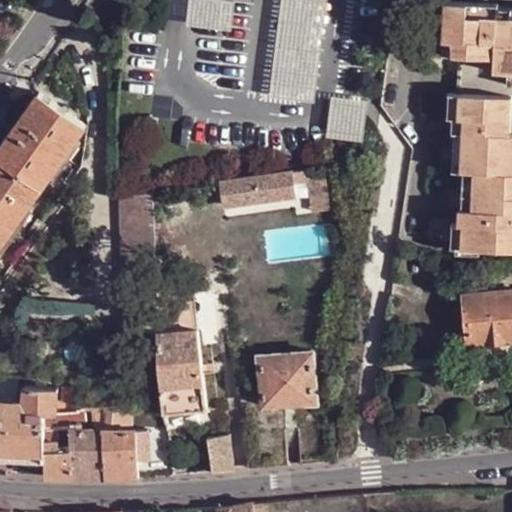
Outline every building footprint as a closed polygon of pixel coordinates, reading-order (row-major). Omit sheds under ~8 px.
[(190,0),(188,24),(233,30),(236,0),(190,0)] [(329,0),(283,0),(272,97),(317,102),(329,0)] [(498,4),(445,2),(444,15),(444,39),(453,39),(452,54),(458,54),(463,54),(509,70),(511,70),(511,16),(498,15),(498,8),(498,4)] [(511,8),(498,8),(498,15),(511,16),(511,8)] [(435,38),(444,39),(444,15),(436,16),(435,38)] [(444,53),(452,54),(453,39),(444,39),(444,53)] [(511,80),(508,81),(509,70),(463,54),(462,94),(460,117),(464,117),(464,131),(463,170),(465,170),(475,170),(472,208),(464,208),(458,208),(458,222),(464,222),(463,245),(480,246),(511,247),(511,80)] [(0,243),(12,226),(28,203),(31,205),(53,175),(51,174),(63,155),(76,137),(78,139),(87,125),(40,92),(31,106),(34,109),(28,119),(24,116),(16,129),(19,131),(12,141),(8,139),(0,151),(0,243)] [(454,117),(460,117),(462,94),(458,93),(450,93),(448,116),(454,117)] [(335,132),(362,136),(365,116),(362,116),(363,105),(339,102),(335,132)] [(26,108),(24,116),(28,119),(34,109),(31,106),(29,104),(26,108)] [(456,132),(464,131),(464,117),(460,117),(454,117),(454,132),(456,132)] [(6,137),(8,139),(12,141),(19,131),(16,129),(8,132),(6,137)] [(455,168),(463,170),(464,131),(456,132),(455,168)] [(82,141),(78,139),(76,137),(63,155),(68,159),(82,141)] [(68,159),(63,155),(51,174),(53,175),(57,177),(68,159)] [(295,196),(293,183),(310,180),(313,194),(329,191),(325,166),(291,172),(224,182),(228,206),(295,196)] [(465,170),(464,208),(472,208),(475,170),(465,170)] [(329,191),(313,194),(315,211),(332,208),(329,191)] [(147,331),(159,332),(159,329),(159,317),(158,302),(157,283),(154,193),(121,194),(126,328),(147,331)] [(35,207),(31,205),(28,203),(12,226),(18,230),(35,207)] [(457,246),(463,245),(464,222),(458,222),(454,223),(453,246),(457,246)] [(18,230),(12,226),(0,243),(0,248),(3,251),(18,230)] [(157,283),(158,302),(194,299),(191,279),(157,283)] [(511,289),(472,294),(472,290),(466,290),(466,294),(465,296),(467,320),(469,343),(511,337),(511,289)] [(159,329),(159,332),(198,328),(194,299),(158,302),(159,317),(165,316),(166,329),(159,329)] [(198,328),(159,332),(161,347),(166,405),(167,411),(209,407),(198,328)] [(261,354),(264,404),(291,402),(318,399),(314,349),(261,354)] [(0,399),(17,401),(19,377),(0,374),(0,399)] [(0,456),(46,459),(45,411),(44,404),(56,404),(57,387),(25,386),(23,401),(17,401),(0,399),(0,456)] [(60,404),(78,404),(77,389),(60,388),(60,404)] [(45,411),(46,459),(47,474),(77,475),(107,476),(105,426),(71,428),(69,411),(45,411)] [(107,476),(176,472),(173,458),(170,446),(140,448),(138,428),(105,426),(107,476)] [(225,469),(236,469),(228,434),(209,437),(213,470),(225,469)] [(185,457),(173,458),(176,472),(186,471),(185,457)] [(255,502),(257,511),(270,511),(268,501),(255,502)] [(257,511),(255,502),(243,504),(236,505),(230,507),(218,507),(207,508),(207,511),(257,511)]
